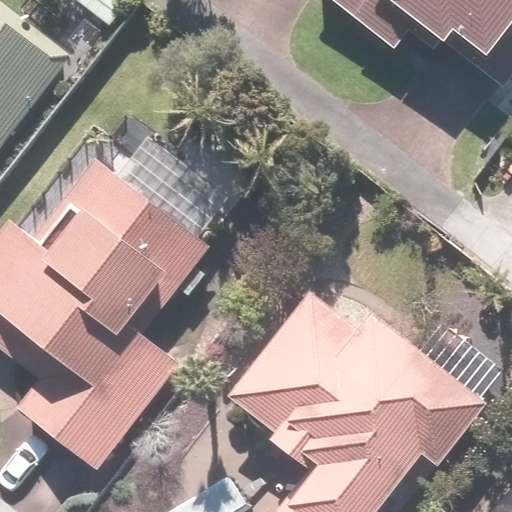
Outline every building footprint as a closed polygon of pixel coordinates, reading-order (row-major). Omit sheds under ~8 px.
[(511,0),(323,0),(393,53),(403,40),(432,62),(440,52),(503,100),(511,87),(511,0)] [(0,149),(69,60),(0,6),(0,149)] [(241,196),(148,128),(127,157),(88,128),(17,226),(1,215),(0,216),(0,359),(36,385),(15,414),(103,477),(185,363),(137,328),(169,284),(184,294),(215,251),(206,244),(241,196)] [(434,477),(486,411),(365,315),(353,330),(310,297),(227,402),(271,436),(264,444),(298,470),(264,511),(381,511),(418,465),(434,477)] [(511,511),(511,499),(500,511),(511,511)]
